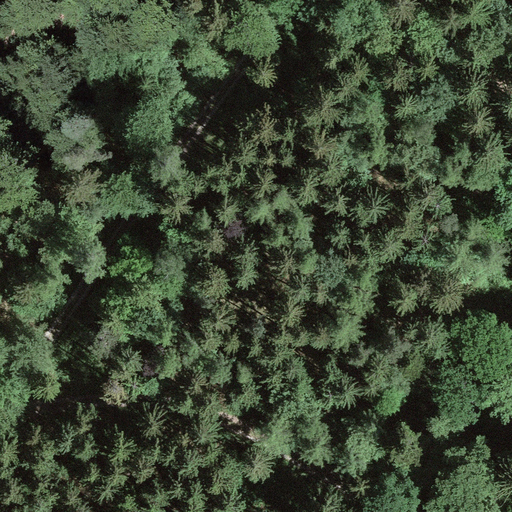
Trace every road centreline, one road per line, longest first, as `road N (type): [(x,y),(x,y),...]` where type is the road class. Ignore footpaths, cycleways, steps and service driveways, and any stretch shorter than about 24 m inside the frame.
road 1 (track): [(304,0),(0,408)]
road 2 (track): [(392,511),(194,406),(87,401),(0,414)]
